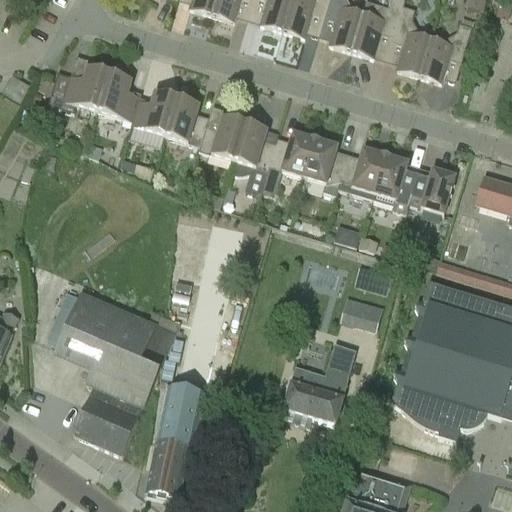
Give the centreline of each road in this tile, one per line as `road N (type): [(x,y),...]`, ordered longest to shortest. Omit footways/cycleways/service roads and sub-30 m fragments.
road 1 (residential): [(511,153),(81,18)]
road 2 (tertiary): [(101,511),(0,437)]
